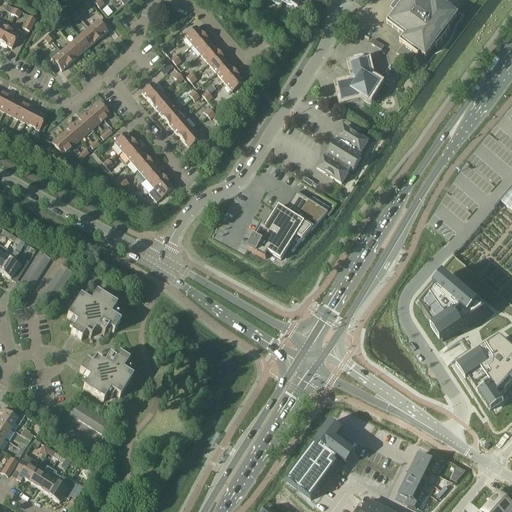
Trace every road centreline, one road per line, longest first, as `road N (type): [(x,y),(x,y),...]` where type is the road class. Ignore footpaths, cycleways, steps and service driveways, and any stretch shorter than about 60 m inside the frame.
road 1 (unclassified): [(153,262),(185,213),(243,175),(320,52),(335,0)]
road 2 (primary): [(454,128),(307,343)]
road 3 (primary): [(325,352),(454,128)]
road 4 (residential): [(447,439),(458,420),(455,402),(403,310),(407,292),(445,251)]
road 5 (primary): [(297,360),(204,511)]
road 6 (tertiary): [(307,343),(184,271),(153,262)]
road 7 (tertiary): [(153,262),(0,178)]
road 8 (tertiary): [(153,262),(297,360)]
road 9 (primary): [(221,511),(313,369)]
road 10 (residential): [(187,182),(106,76)]
road 11 (residential): [(106,76),(74,103),(0,70)]
